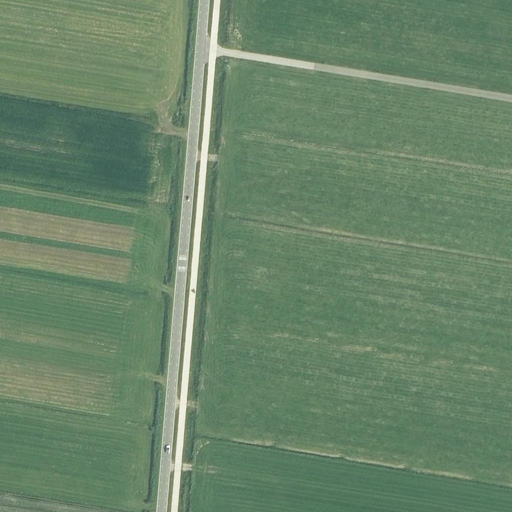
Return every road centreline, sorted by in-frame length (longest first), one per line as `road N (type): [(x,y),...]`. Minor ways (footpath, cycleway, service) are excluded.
road 1 (tertiary): [(161,511),(200,48)]
road 2 (unclassified): [(200,48),(511,99)]
